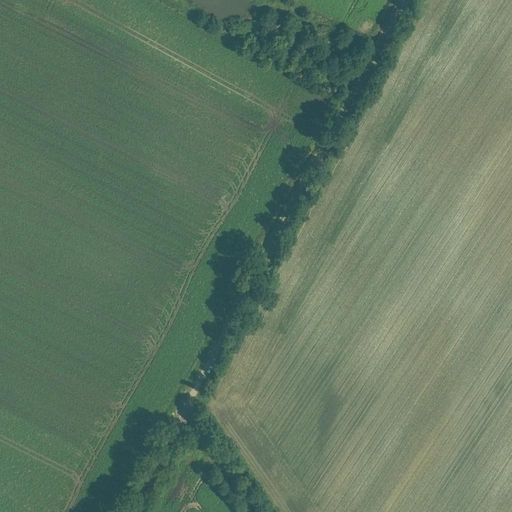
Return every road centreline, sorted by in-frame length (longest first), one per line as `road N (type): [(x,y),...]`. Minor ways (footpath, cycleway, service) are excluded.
road 1 (unclassified): [(405,0),(187,411)]
road 2 (residential): [(257,511),(187,411)]
